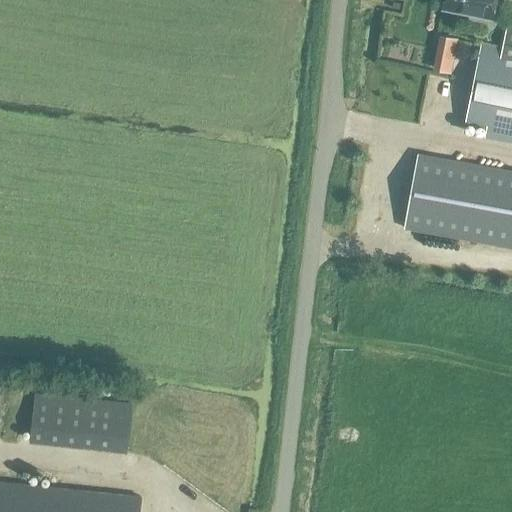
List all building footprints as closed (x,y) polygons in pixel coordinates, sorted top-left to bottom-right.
[(444,0),(443,8),(493,18),(496,0),(444,0)] [(503,49),(483,45),(467,121),(488,125),(485,137),(511,142),(511,29),(507,29),(503,49)] [(441,37),(435,68),(451,72),(457,40),(441,37)] [(405,228),(511,247),(511,171),(419,155),(405,228)] [(132,403),(36,393),(31,442),(127,452),(132,403)] [(139,511),(141,497),(0,482),(0,511),(139,511)]
